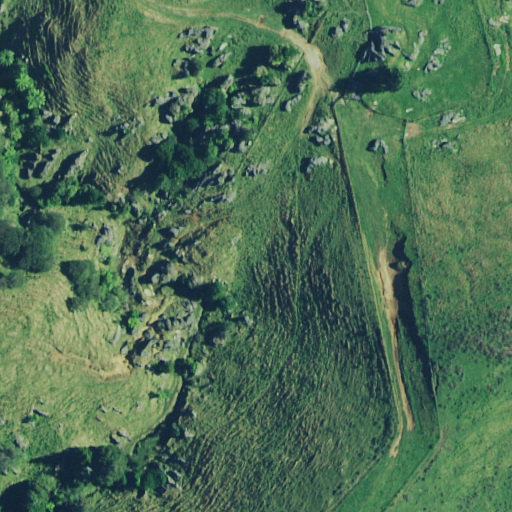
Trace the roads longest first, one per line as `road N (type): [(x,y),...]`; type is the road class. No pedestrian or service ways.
road 1 (track): [(358,511),(407,418),(363,199),(375,134)]
road 2 (track): [(135,0),(194,36),(287,71),(375,134)]
road 3 (track): [(375,134),(462,107),(511,104)]
